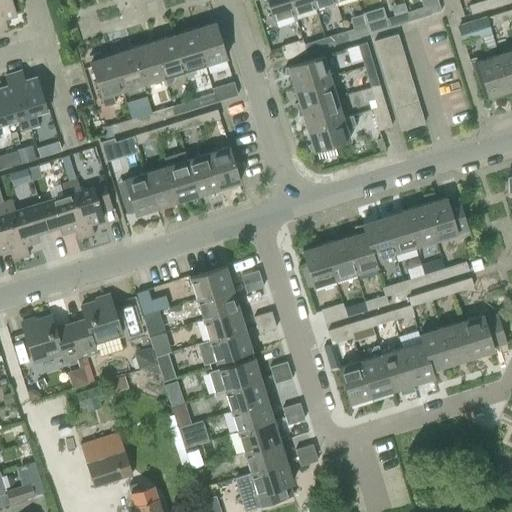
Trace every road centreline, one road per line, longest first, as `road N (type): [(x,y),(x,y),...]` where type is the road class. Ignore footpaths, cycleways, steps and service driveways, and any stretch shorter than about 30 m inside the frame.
road 1 (residential): [(257,217),(318,421),(334,436),(357,437),(498,391),(511,366)]
road 2 (residential): [(257,217),(0,298)]
road 3 (residential): [(295,203),(229,0)]
road 4 (residential): [(478,147),(295,203)]
